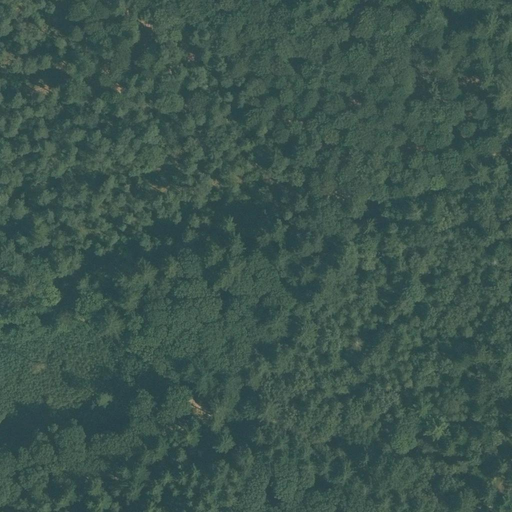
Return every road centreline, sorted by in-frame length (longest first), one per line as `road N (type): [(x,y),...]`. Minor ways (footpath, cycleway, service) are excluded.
road 1 (track): [(73,303),(378,207)]
road 2 (track): [(268,0),(378,207)]
road 3 (track): [(272,423),(104,329),(73,303)]
road 4 (track): [(457,511),(272,423)]
road 5 (track): [(378,207),(511,166)]
road 6 (track): [(294,44),(425,0)]
